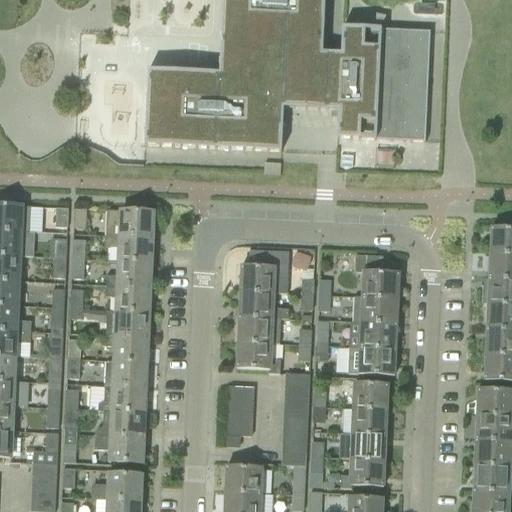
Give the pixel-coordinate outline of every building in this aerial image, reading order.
[(184,77),(184,74),(147,72),(143,148),(280,155),(282,111),(337,113),(335,141),(424,145),(429,34),(341,30),(340,56),(321,56),(323,0),(221,0),(222,6),(218,76),(218,82),(184,80),(184,76),(184,77)] [(279,167),(263,166),(262,177),(278,178),(279,167)] [(0,233),(20,235),(29,235),(30,210),(0,208),(0,233)] [(68,211),(55,211),(54,230),(67,231),(68,211)] [(86,212),(74,212),(73,231),(85,232),(86,212)] [(106,213),(105,239),(151,241),(153,215),(106,213)] [(511,231),(490,230),(489,256),(511,257),(511,231)] [(20,235),(0,233),(0,260),(19,261),(20,235)] [(151,241),(105,239),(104,250),(118,250),(118,266),(150,267),(151,241)] [(54,242),(53,261),(65,262),(66,243),(54,242)] [(72,243),(71,262),(84,263),(85,244),(72,243)] [(248,269),(240,269),(239,295),(273,297),(286,297),(288,255),(249,254),(248,269)] [(511,257),(489,256),(488,281),(511,282),(511,257)] [(361,301),(397,302),(398,276),(381,276),(382,260),(354,259),(354,269),(361,276),(362,276),(361,301)] [(0,260),(0,284),(18,286),(19,261),(0,260)] [(65,262),(53,261),(52,281),(64,281),(65,262)] [(84,263),(71,262),(70,282),(83,282),(84,263)] [(106,278),(105,291),(149,293),(150,267),(118,266),(117,279),(106,278)] [(511,282),(488,281),(487,290),(483,290),(483,306),(487,307),(511,308),(511,282)] [(302,298),(312,299),(313,284),(302,283),(302,298)] [(0,284),(0,309),(17,311),(18,286),(0,284)] [(318,299),(329,300),(330,284),(319,284),(318,299)] [(149,293),(105,291),(105,299),(116,300),(115,316),(148,317),(149,293)] [(51,311),(63,312),(64,292),(52,292),(51,311)] [(70,293),(69,312),(81,313),(82,293),(70,293)] [(273,297),(239,295),(238,320),(272,322),(279,322),(287,323),(288,312),(272,312),(273,297)] [(312,299),(302,298),(301,314),(312,314),(312,299)] [(329,300),(318,299),(318,314),(328,314),(329,300)] [(397,302),(361,301),(353,301),(352,326),(360,326),(396,327),(397,302)] [(511,308),(487,307),(486,332),(511,333),(511,308)] [(17,311),(0,309),(0,334),(30,336),(30,325),(16,325),(17,311)] [(50,331),(50,336),(62,337),(63,312),(51,311),(50,331)] [(81,313),(69,312),(68,332),(81,332),(81,313)] [(115,316),(114,340),(147,342),(148,317),(115,316)] [(237,345),(271,347),(278,347),(279,322),(272,322),(238,320),(237,345)] [(396,327),(360,326),(359,351),(395,353),(396,327)] [(511,333),(486,332),(484,357),(511,358),(511,333)] [(0,334),(0,359),(14,360),(15,345),(29,346),(30,336),(0,334)] [(300,334),(299,349),(310,349),(311,334),(300,334)] [(316,349),(327,350),(327,335),(317,334),(316,349)] [(62,337),(50,336),(48,361),(61,362),(62,337)] [(147,342),(114,340),(103,340),(102,349),(114,350),(113,366),(146,367),(147,342)] [(68,343),(67,362),(79,363),(80,343),(68,343)] [(271,347),(237,345),(236,371),(268,372),(267,377),(279,377),(280,363),(270,362),(271,347)] [(310,349),(299,349),(299,364),(309,364),(310,349)] [(327,350),(316,349),(315,364),(326,365),(327,350)] [(395,353),(359,351),(348,351),(347,376),(393,378),(395,353)] [(511,358),(484,357),(483,383),(511,383),(511,358)] [(14,360),(0,359),(0,385),(13,386),(14,360)] [(48,381),(60,381),(61,362),(48,361),(48,381)] [(79,363),(67,362),(66,382),(78,382),(79,363)] [(104,365),(104,389),(104,390),(145,392),(146,367),(113,366),(104,365)] [(285,378),(285,390),(308,391),(309,379),(285,378)] [(0,385),(0,409),(12,410),(13,386),(0,385)] [(352,412),(386,414),(387,388),(353,386),(352,412)] [(145,392),(104,390),(103,404),(98,407),(97,415),(102,415),(143,417),(145,392)] [(229,402),(252,403),(252,391),(229,390),(229,402)] [(285,390),(284,402),(308,403),(308,391),(285,390)] [(46,411),(59,412),(59,392),(47,392),(46,411)] [(476,418),(511,420),(511,409),(511,393),(477,392),(476,418)] [(65,412),(77,413),(78,393),(65,393),(65,412)] [(313,410),(324,411),(325,396),(314,395),(313,410)] [(252,403),(229,402),(228,414),(251,415),(252,403)] [(308,403),(284,402),(284,414),(307,415),(308,403)] [(12,410),(0,409),(0,435),(11,436),(12,410)] [(324,411),(313,410),(313,426),(323,426),(324,411)] [(59,412),(46,411),(45,431),(58,431),(59,412)] [(77,413),(65,412),(64,432),(76,432),(77,413)] [(352,412),(351,437),(385,439),(386,414),(352,412)] [(251,415),(228,414),(228,426),(251,427),(251,415)] [(94,439),(94,440),(142,442),(143,417),(102,415),(102,429),(96,432),(96,439),(94,439)] [(511,420),(476,418),(475,443),(510,445),(511,420)] [(284,420),(283,432),(306,433),(307,421),(284,420)] [(251,427),(228,426),(227,438),(239,439),(250,439),(251,427)] [(283,432),(282,444),(306,445),(306,433),(283,432)] [(11,436),(0,435),(0,459),(10,460),(11,436)] [(32,466),(56,467),(58,437),(45,436),(44,456),(32,455),(32,466)] [(351,437),(350,462),(384,464),(385,439),(351,437)] [(239,439),(227,438),(226,450),(238,450),(239,439)] [(142,442),(94,440),(93,453),(109,454),(109,465),(141,466),(142,442)] [(475,443),(473,468),(509,470),(510,445),(475,443)] [(282,444),(282,456),(305,457),(306,445),(282,444)] [(311,461),(322,461),(322,446),(312,445),(311,461)] [(75,447),(63,447),(62,466),(75,466),(75,447)] [(305,457),(282,456),(281,468),(294,469),(305,469),(305,457)] [(322,461),(311,461),(310,476),(321,476),(322,461)] [(384,464),(350,462),(349,479),(340,479),(339,491),(350,492),(351,488),(383,490),(384,464)] [(56,467),(32,466),(31,478),(56,479),(56,467)] [(509,470),(473,468),(472,493),(508,495),(509,470)] [(225,469),(224,495),(260,497),(261,471),(225,469)] [(294,469),(293,499),(303,499),(305,469),(294,469)] [(62,472),(61,491),(73,492),(74,472),(62,472)] [(91,487),(90,503),(95,503),(107,503),(139,505),(140,494),(141,478),(108,477),(108,488),(91,487)] [(56,479),(31,478),(31,490),(55,491),(56,479)] [(31,490),(30,502),(55,503),(55,491),(31,490)] [(507,511),(508,495),(472,493),(471,511),(507,511)] [(224,495),(223,511),(259,511),(260,497),(224,495)] [(320,496),(309,496),(309,511),(320,511),(320,496)] [(302,511),(303,499),(293,499),(291,511),(302,511)] [(347,511),(381,511),(382,502),(348,500),(347,511)] [(30,502),(29,511),(54,511),(55,503),(30,502)] [(107,503),(106,511),(139,511),(139,505),(107,503)]
